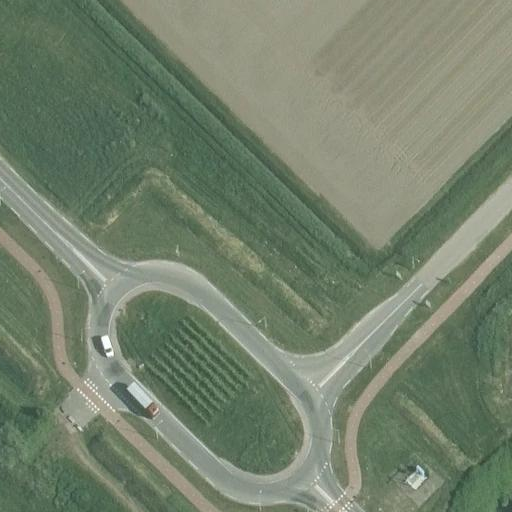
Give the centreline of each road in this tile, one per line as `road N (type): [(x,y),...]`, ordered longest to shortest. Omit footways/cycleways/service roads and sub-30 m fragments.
road 1 (unclassified): [(511,190),(311,397)]
road 2 (secondary): [(311,397),(173,274),(142,274),(113,290)]
road 3 (secondary): [(112,376),(236,491),(271,493),(304,475)]
road 4 (secondary): [(0,181),(113,290)]
